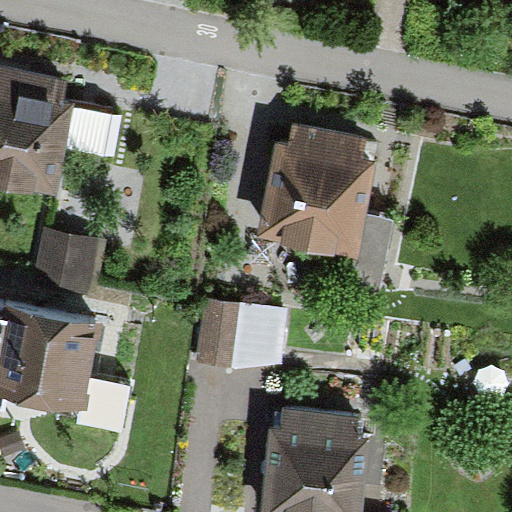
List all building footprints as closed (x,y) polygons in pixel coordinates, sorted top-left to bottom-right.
[(62,76),(0,67),(0,161),(50,169),(62,76)] [(255,214),(352,229),(367,135),(358,134),(361,117),(287,106),(284,125),(269,123),(255,214)] [(91,227),(40,220),(33,270),(84,277),(91,227)] [(262,255),(225,254),(224,286),(261,287),(262,255)] [(93,298),(0,280),(0,372),(77,387),(93,298)] [(233,291),(198,291),(197,353),(232,353),(233,291)] [(354,511),(361,415),(261,408),(254,507),(331,511),(354,511)]
